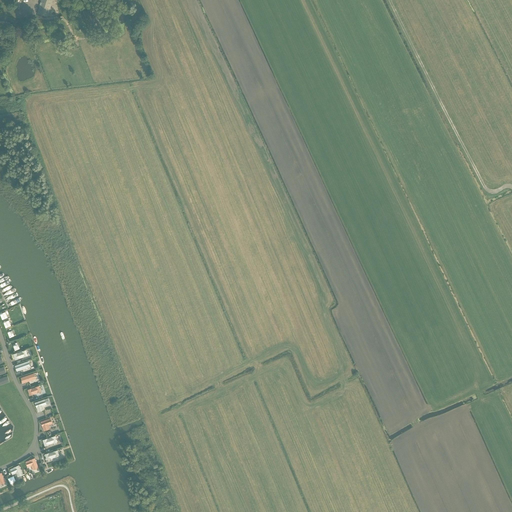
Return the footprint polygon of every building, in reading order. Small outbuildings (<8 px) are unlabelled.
[(41,0),(37,14),(48,17),(52,0),(41,0)] [(91,9),(83,12),(89,31),(97,28),(91,9)] [(14,330),(12,324),(1,330),(4,335),(14,330)] [(22,338),(11,342),(12,345),(11,345),(12,348),(24,344),(22,338)] [(26,350),(13,354),(15,360),(28,356),(26,350)] [(28,361),(15,366),(17,371),(30,367),(28,361)] [(34,373),(21,378),(22,380),(22,381),(23,384),(36,379),(34,373)] [(0,378),(0,385),(0,386),(10,382),(7,376),(0,378)] [(39,386),(28,390),(30,396),(41,392),(39,386)] [(21,400),(19,398),(9,404),(12,409),(23,403),(21,400)] [(44,400),(35,403),(38,412),(44,410),(42,406),(46,405),(44,400)] [(30,414),(27,409),(16,415),(19,420),(30,414)] [(50,418),(41,422),(44,431),(50,429),(48,425),(52,424),(50,418)] [(56,436),(43,440),(45,446),(58,442),(56,436)] [(26,446),(15,441),(13,446),(23,452),(25,449),(24,449),(26,446)] [(9,460),(4,449),(0,450),(0,454),(3,462),(9,460)] [(58,450),(45,455),(47,460),(60,456),(58,450)] [(35,458),(26,462),(28,467),(31,466),(33,470),(38,468),(35,458)] [(19,465),(10,469),(13,475),(16,473),(18,477),(23,474),(19,465)]
